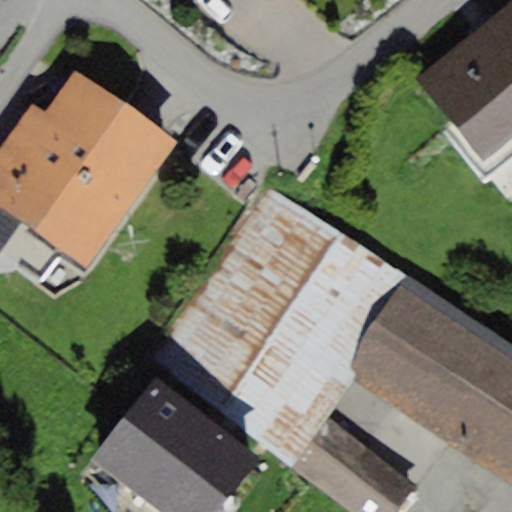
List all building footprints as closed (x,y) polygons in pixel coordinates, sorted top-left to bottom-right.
[(511,128),(511,0),(507,0),(412,74),(439,109),(476,157),(511,128)] [(29,101),(0,145),(0,206),(89,264),(172,137),(74,74),(49,113),(29,101)] [(352,373),(412,281),(271,187),(148,365),(289,463),(326,415),(340,390),(352,373)] [(511,345),(412,281),(352,373),(432,426),(511,477),(511,345)] [(154,379),(94,454),(128,481),(119,491),(137,506),(144,511),(145,511),(152,504),(161,511),(209,511),(253,457),(154,379)] [(386,511),(416,476),(326,415),(289,463),(354,511),(386,511)]
